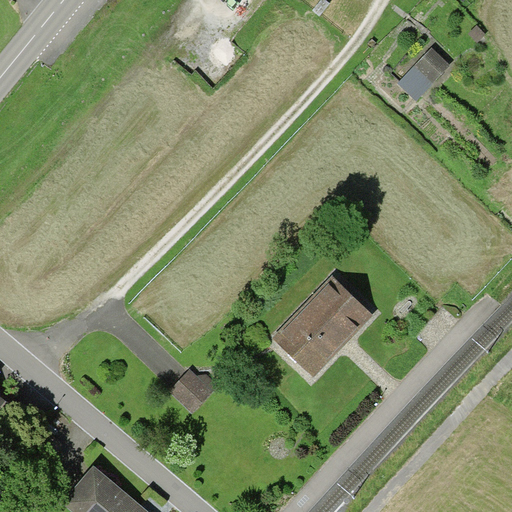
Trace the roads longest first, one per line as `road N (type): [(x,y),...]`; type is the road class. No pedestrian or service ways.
road 1 (track): [(99,308),(344,56),(383,0)]
road 2 (residential): [(475,316),(290,511)]
road 3 (residential): [(0,343),(203,511)]
